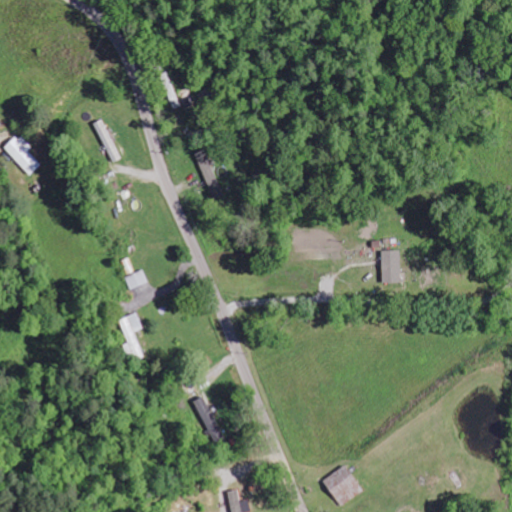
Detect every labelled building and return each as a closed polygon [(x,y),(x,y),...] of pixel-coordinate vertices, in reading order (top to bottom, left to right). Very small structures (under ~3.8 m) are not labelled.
[(123,158),(104,119),(95,123),(114,163),(123,158)] [(30,150),(33,147),(21,134),(6,148),(32,176),(43,165),(30,150)] [(226,195),(206,149),(197,154),(216,199),(226,195)] [(402,251),(384,251),(384,283),(402,283),(402,251)] [(132,290),(150,282),(144,270),(126,277),(132,290)] [(130,342),(124,344),(132,361),(146,355),(136,332),(145,328),(138,312),(121,319),(130,342)] [(227,439),(205,396),(195,401),(217,444),(227,439)] [(325,480),(343,505),(365,489),(347,464),(325,480)] [(244,511),(239,488),(228,491),(233,511),(244,511)]
